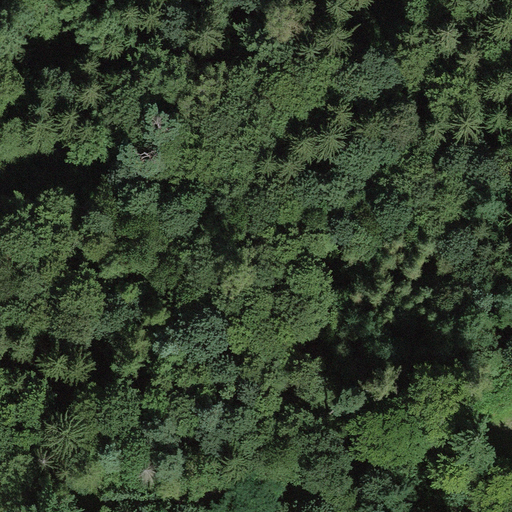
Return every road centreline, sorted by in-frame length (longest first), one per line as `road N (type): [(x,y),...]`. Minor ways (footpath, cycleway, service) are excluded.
road 1 (track): [(511,145),(284,190),(132,207),(70,211),(0,201)]
road 2 (track): [(511,424),(147,506)]
